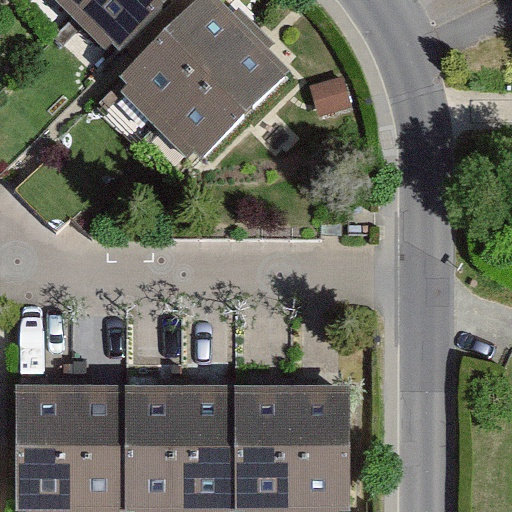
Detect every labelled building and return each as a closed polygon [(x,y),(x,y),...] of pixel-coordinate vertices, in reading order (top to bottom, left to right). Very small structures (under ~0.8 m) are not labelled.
[(2,0),(16,13),(30,0),(2,0)] [(37,0),(76,41),(118,0),(37,0)] [(213,0),(118,0),(76,41),(118,87),(211,2),(213,0)] [(257,52),(211,2),(118,87),(163,138),(257,52)] [(303,101),(257,52),(164,138),(210,187),(303,101)] [(345,97),(320,105),(330,134),(354,126),(345,97)] [(74,511),(76,409),(18,408),(15,511),(74,511)] [(133,511),(135,410),(77,409),(74,511),(133,511)] [(182,511),(185,411),(135,410),(133,511),(182,511)] [(238,511),(240,411),(185,411),(182,511),(238,511)] [(297,511),(299,413),(240,411),(238,511),(297,511)] [(357,511),(360,414),(299,413),(297,511),(357,511)] [(0,443),(0,511),(14,511),(16,444),(0,443)]
